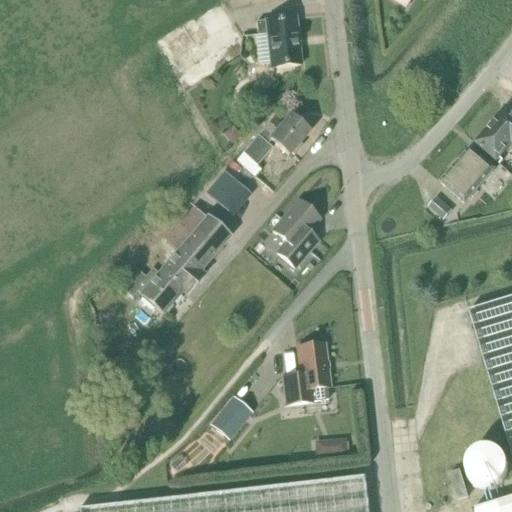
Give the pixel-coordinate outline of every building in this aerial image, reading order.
[(266,22),(266,23),(256,24),(258,37),(267,35),(271,70),(300,67),(295,19),(266,22)] [(511,112),(506,108),(491,126),(511,143),(511,112)] [(281,128),(272,120),(242,155),(235,163),(250,175),(254,179),(260,172),(256,169),(271,151),(266,147),(270,142),(288,157),(308,134),(290,118),(281,128)] [(511,146),(511,143),(491,126),(475,144),(497,163),(501,159),(511,146)] [(222,137),(230,146),(240,138),(232,128),(222,137)] [(495,171),(471,149),(456,167),(480,188),(495,171)] [(456,167),(441,184),(465,206),(480,188),(456,167)] [(223,174),(205,196),(227,214),(245,192),(223,174)] [(427,210),(443,223),(452,213),(436,199),(427,210)] [(319,221),(299,203),(273,234),(285,245),(276,255),(294,271),(318,243),(308,234),(319,221)] [(228,240),(194,210),(165,244),(178,255),(159,277),(151,271),(144,279),(130,267),(115,287),(132,301),(138,293),(163,315),(182,294),(186,298),(203,278),(198,274),(228,240)] [(511,511),(511,300),(468,313),(511,457),(511,500),(474,511),(511,511)] [(281,380),(285,408),(312,405),(328,403),(326,392),(330,392),(330,389),(324,346),(296,350),(300,378),(281,380)] [(251,416),(232,401),(210,428),(229,444),(251,416)] [(123,403),(112,416),(121,423),(132,411),(123,403)] [(345,442),(326,443),(327,459),(346,458),(345,442)] [(462,475),(491,501),(511,477),(511,471),(486,448),(462,475)] [(457,503),(468,500),(460,472),(449,475),(457,503)] [(366,511),(363,480),(77,511),(366,511)]
